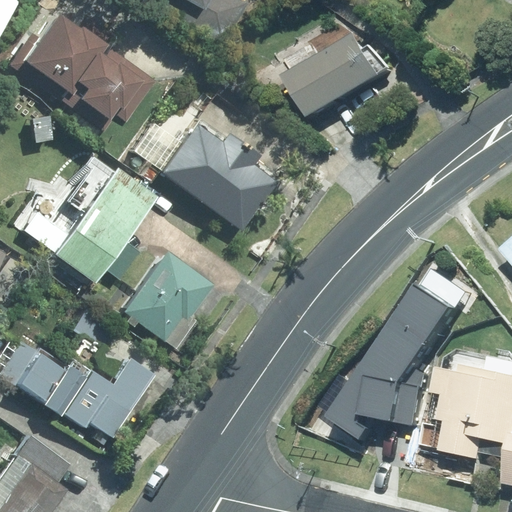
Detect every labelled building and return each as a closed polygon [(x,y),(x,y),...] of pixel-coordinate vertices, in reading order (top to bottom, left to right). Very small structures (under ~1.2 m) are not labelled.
[(0,0),(0,21),(12,0),(0,0)] [(131,0),(202,35),(225,29),(239,1),(236,0),(131,0)] [(25,34),(4,65),(101,132),(113,115),(123,122),(151,82),(96,43),(104,31),(78,13),(67,29),(46,15),(30,38),(25,34)] [(289,80),(313,121),(385,79),(361,38),(289,80)] [(180,124),(147,172),(232,230),(265,182),(240,165),(247,155),(215,133),(208,143),(180,124)] [(41,255),(82,284),(144,196),(103,168),(41,255)] [(511,239),(503,247),(511,258),(511,239)] [(203,283),(154,250),(112,312),(167,349),(187,320),(181,316),(203,283)] [(104,439),(144,375),(119,359),(102,386),(80,372),(76,379),(55,366),(52,370),(26,354),(28,352),(14,343),(0,364),(0,380),(33,401),(30,405),(49,417),(52,412),(76,427),(79,423),(104,439)] [(511,372),(462,362),(460,370),(440,366),(435,391),(446,394),(441,420),(450,421),(444,451),(482,459),(486,438),(511,443),(504,481),(511,482),(511,372)] [(0,511),(39,511),(57,486),(50,481),(62,464),(18,433),(6,450),(20,460),(0,489),(0,511)]
